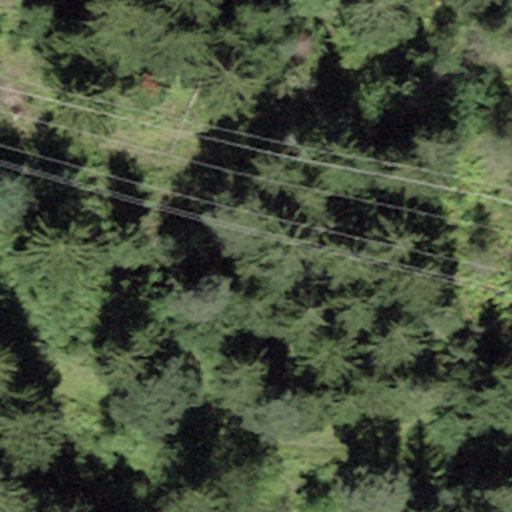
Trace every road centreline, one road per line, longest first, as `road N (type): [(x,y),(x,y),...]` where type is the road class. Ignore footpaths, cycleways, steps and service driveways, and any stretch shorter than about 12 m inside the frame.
road 1 (track): [(0,357),(87,398),(280,442),(511,452)]
road 2 (track): [(412,0),(408,18),(290,127),(158,159),(0,146)]
